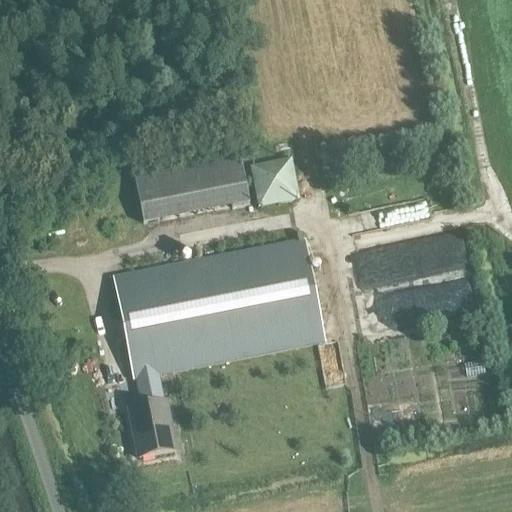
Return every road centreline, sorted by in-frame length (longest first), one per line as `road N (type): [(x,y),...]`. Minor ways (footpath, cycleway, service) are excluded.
road 1 (track): [(0,271),(67,260),(92,266),(315,222),(343,256),(511,240)]
road 2 (track): [(380,511),(348,333),(343,256)]
road 3 (track): [(457,0),(511,240)]
road 4 (track): [(315,222),(282,0)]
road 5 (unclassified): [(0,336),(58,511)]
